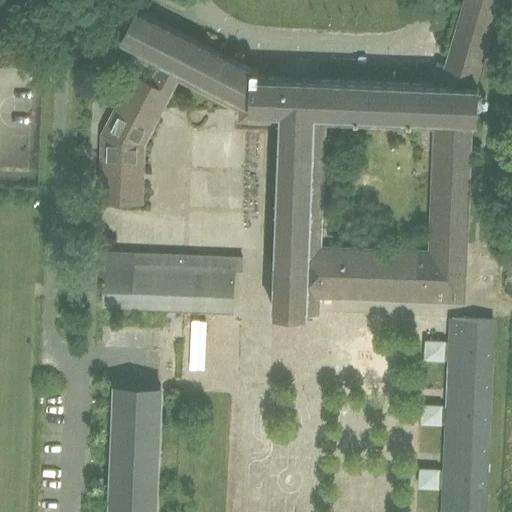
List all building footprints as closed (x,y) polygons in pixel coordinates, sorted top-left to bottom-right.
[(137,8),(117,47),(158,68),(151,82),(133,73),(102,134),(100,200),(143,201),(145,144),(179,78),(240,109),(240,119),(282,121),(274,310),(319,311),(319,295),(465,300),(472,118),(478,118),(479,85),(475,84),(499,0),(464,0),(440,83),(258,76),(258,68),(255,66),(251,67),(137,8)] [(147,232),(147,220),(125,220),(125,231),(147,232)] [(106,250),(106,260),(105,260),(104,303),(233,308),(235,268),(243,269),(243,256),(106,250)] [(484,511),(494,319),(452,317),(443,511),(484,511)] [(402,349),(373,348),(373,359),(402,360),(402,349)] [(155,511),(160,408),(161,385),(116,383),(110,511),(155,511)]
